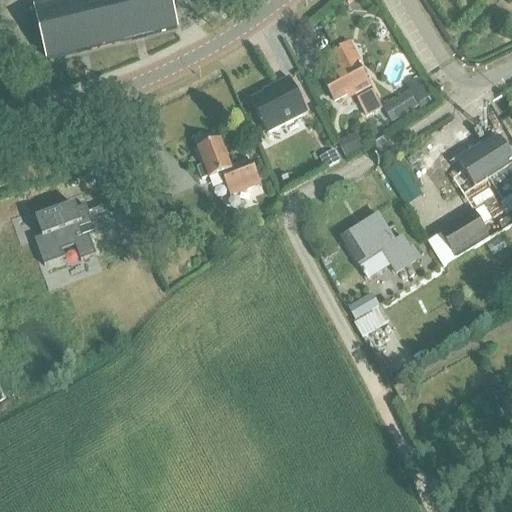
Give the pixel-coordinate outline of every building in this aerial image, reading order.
[(48,64),(175,32),(166,0),(86,0),(35,13),(48,64)] [(336,103),(353,93),(361,107),(360,108),(366,118),(381,111),(358,67),(360,65),(350,46),(332,57),(341,74),(325,83),(336,103)] [(308,115),(290,79),(275,87),(276,89),(251,102),(268,136),(308,115)] [(424,90),(413,97),(422,111),(433,105),(424,90)] [(384,109),(393,123),(417,107),(408,93),(384,109)] [(511,141),(509,136),(500,143),(491,128),(452,153),(462,169),(452,176),(465,197),(485,230),(495,224),(500,232),(511,224),(511,141)] [(355,134),(338,144),(346,159),(364,149),(355,134)] [(232,172),(221,144),(221,143),(198,152),(205,168),(198,171),(203,182),(209,180),(210,182),(222,177),(231,199),(262,186),(252,164),(232,172)] [(334,152),(323,158),(329,169),(340,163),(334,152)] [(405,159),(389,168),(409,204),(426,194),(405,159)] [(148,189),(144,178),(129,184),(134,195),(148,189)] [(36,242),(35,242),(41,259),(45,269),(53,265),(65,261),(65,260),(62,253),(72,250),(75,248),(81,263),(89,261),(97,258),(93,249),(90,239),(93,238),(97,237),(97,236),(114,230),(115,229),(111,218),(108,208),(107,208),(98,211),(89,214),(89,213),(88,211),(87,208),(86,208),(77,211),(76,211),(75,207),(60,212),(36,221),(36,222),(38,227),(42,239),(39,240),(36,242)] [(456,261),(481,245),(479,242),(487,237),(473,214),(439,233),(440,235),(429,242),(443,263),(453,256),(456,261)] [(389,267),(396,277),(400,274),(405,280),(421,269),(417,263),(420,261),(413,249),(411,250),(403,238),(395,243),(378,217),(341,241),(367,281),(389,267)] [(372,296),(367,299),(375,311),(379,308),(372,296)] [(357,322),(375,311),(367,299),(350,309),(357,322)] [(358,322),(368,339),(392,326),(381,308),(358,322)] [(0,376),(0,400),(8,398),(1,377),(0,376)]
